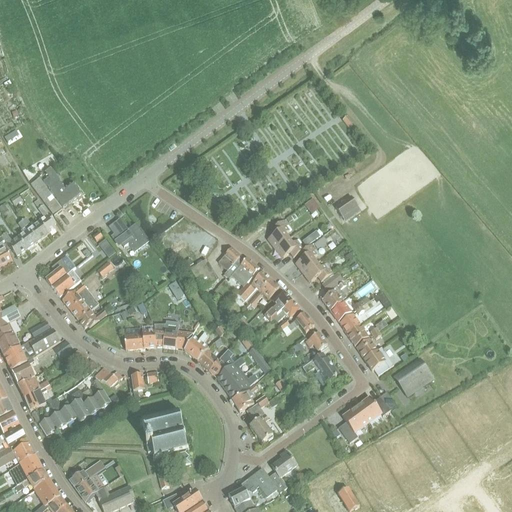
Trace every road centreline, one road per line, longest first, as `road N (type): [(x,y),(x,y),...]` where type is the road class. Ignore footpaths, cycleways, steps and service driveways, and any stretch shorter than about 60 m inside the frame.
road 1 (residential): [(232,460),(255,463),(354,393),(359,379),(252,255),(143,179)]
road 2 (unclassified): [(232,460),(228,415),(197,375),(182,365),(119,362),(84,345),(21,275)]
road 3 (residential): [(143,179),(386,0)]
road 4 (residential): [(84,511),(36,445),(0,373)]
road 5 (residential): [(21,275),(143,179)]
